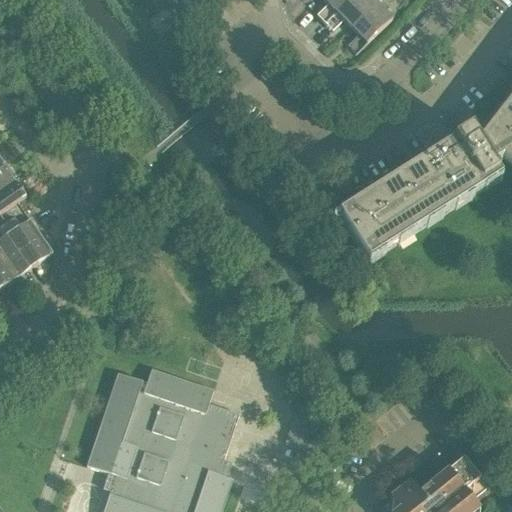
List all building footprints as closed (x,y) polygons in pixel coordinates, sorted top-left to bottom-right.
[(324,25),(349,0),(320,0),(327,7),(316,17),(324,25)] [(349,30),(375,6),(369,0),(349,0),(324,25),(331,33),(342,23),(349,30)] [(354,57),(391,22),(375,6),(349,30),(357,38),(346,49),(354,57)] [(511,168),(511,107),(488,138),(479,130),(451,148),(454,152),(340,225),(364,263),(496,178),(489,167),(501,160),(511,168)] [(0,190),(13,182),(0,164),(0,190)] [(0,231),(24,215),(17,205),(25,200),(13,182),(0,190),(0,231)] [(52,256),(31,225),(0,246),(0,256),(16,281),(52,256)] [(0,291),(16,281),(0,256),(0,291)] [(96,438),(85,469),(110,478),(114,479),(114,480),(108,499),(103,511),(220,511),(229,484),(231,485),(232,483),(218,479),(238,418),(224,413),(208,408),(208,407),(212,394),(211,393),(210,395),(182,385),(182,384),(180,383),(180,385),(151,375),(152,374),(150,373),(146,387),(117,377),(116,378),(118,379),(108,408),(107,408),(106,409),(107,409),(98,438),(96,438)] [(408,485),(389,501),(397,511),(476,511),(473,507),(487,495),(462,463),(419,498),(408,485)]
